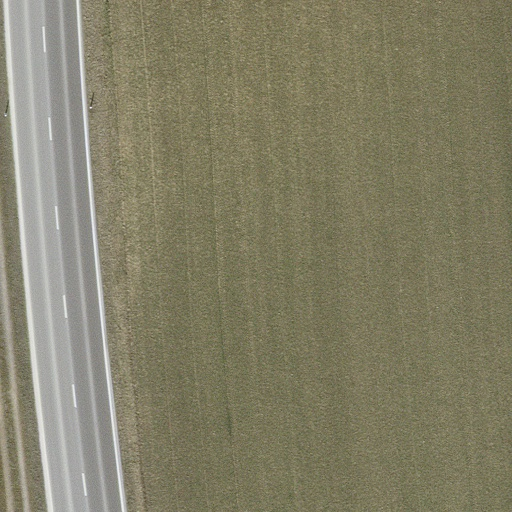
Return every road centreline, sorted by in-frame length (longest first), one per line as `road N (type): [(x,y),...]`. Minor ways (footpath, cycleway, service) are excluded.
road 1 (secondary): [(42,0),(90,511)]
road 2 (track): [(0,335),(20,511)]
